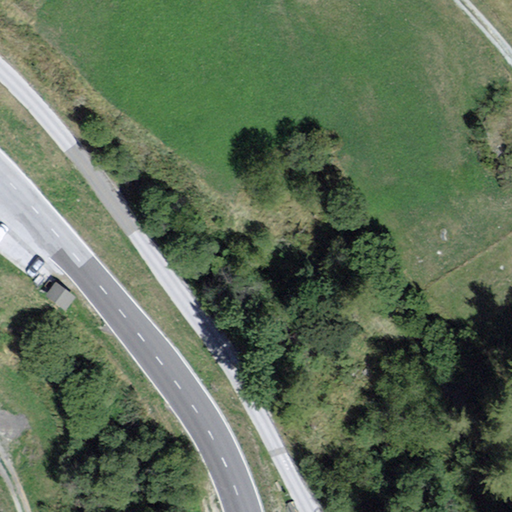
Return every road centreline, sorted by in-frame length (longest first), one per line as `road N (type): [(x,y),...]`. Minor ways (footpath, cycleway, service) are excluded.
road 1 (residential): [(311,511),(154,262),(80,161),(0,74)]
road 2 (secondary): [(0,173),(183,392),(220,452),(242,511)]
